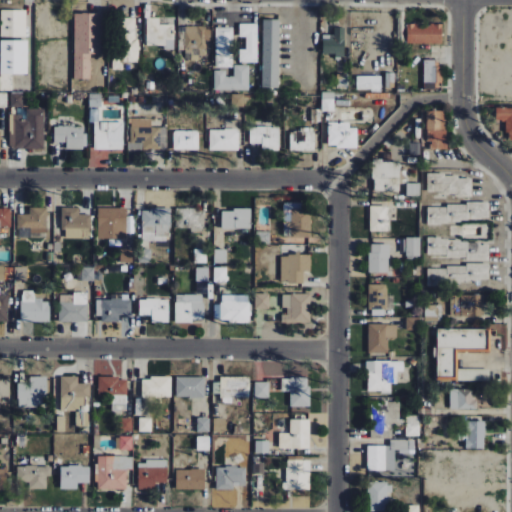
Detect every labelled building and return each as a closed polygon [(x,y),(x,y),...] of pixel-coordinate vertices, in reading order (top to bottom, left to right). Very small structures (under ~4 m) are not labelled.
[(0,37),(26,37),(26,10),(1,10),(0,37)] [(73,79),(90,79),(90,54),(101,54),(101,14),(74,13),(73,79)] [(137,62),(137,18),(121,18),(120,56),(112,56),(112,70),(123,70),(123,62),(137,62)] [(159,18),(146,18),(147,46),(164,45),(164,50),(174,50),(173,25),(159,25),(159,18)] [(280,20),(263,20),(262,88),(279,88),(280,20)] [(239,63),(257,63),(258,24),(240,24),(239,37),(246,37),(246,50),(239,50),(239,63)] [(407,43),(441,44),(442,25),(407,24),(407,43)] [(206,26),(184,27),(185,60),(207,60),(206,26)] [(233,28),(216,27),(215,67),(232,67),(233,28)] [(334,35),(322,35),(322,55),(344,56),(344,28),(334,28),(334,35)] [(0,73),(26,74),(27,41),(0,40),(0,73)] [(423,90),(435,90),(435,60),(424,60),(423,90)] [(214,90),(248,90),(249,65),(234,65),(234,77),(226,77),(226,71),(214,70),(214,90)] [(0,90),(12,90),(11,75),(0,75),(0,90)] [(357,90),(381,90),(381,77),(356,77),(357,90)] [(334,111),(334,92),(322,92),(321,111),(334,111)] [(10,107),(23,108),(23,93),(11,93),(10,107)] [(244,94),(232,94),(231,107),(243,108),(244,94)] [(511,107),(496,108),(496,121),(507,121),(507,141),(511,140),(511,107)] [(44,109),(19,109),(19,115),(9,115),(9,149),(43,149),(44,109)] [(446,111),(427,111),(427,142),(430,142),(430,149),(446,149),(446,111)] [(93,149),(123,149),(123,123),(98,123),(98,118),(94,118),(93,149)] [(167,127),(151,127),(151,118),(129,119),(130,151),(167,150),(167,127)] [(357,148),(357,128),(349,128),(349,123),(328,122),(327,147),(357,148)] [(85,150),(86,127),(54,126),(53,143),(66,143),(66,150),(85,150)] [(279,151),(279,127),(249,127),(249,144),(262,144),(262,151),(279,151)] [(314,151),(315,128),(300,127),(300,132),(290,132),(289,151),(314,151)] [(209,151),(238,151),(238,129),(209,129),(209,151)] [(199,131),(174,131),(173,150),(198,150),(199,131)] [(373,162),(372,190),(399,191),(400,162),(373,162)] [(427,194),(472,195),(472,176),(427,175),(427,194)] [(418,184),(406,184),(406,195),(418,196),(418,184)] [(298,203),(285,203),(285,238),(311,238),(312,213),(298,212),(298,203)] [(427,204),(427,221),(488,222),(489,205),(427,204)] [(370,231),(388,231),(388,206),(370,206),(370,231)] [(18,215),(18,238),(47,238),(46,207),(29,207),(29,214),(18,215)] [(79,208),(63,207),(63,238),(90,238),(91,215),(79,214),(79,208)] [(97,239),(125,239),(126,208),(98,208),(97,239)] [(142,208),(142,241),(169,242),(170,209),(142,208)] [(12,210),(0,209),(0,227),(12,228),(12,210)] [(204,209),(175,209),(176,228),(191,228),(191,233),(205,233),(204,209)] [(221,210),(222,229),(251,228),(250,209),(221,210)] [(256,244),(270,244),(270,232),(256,232),(256,244)] [(419,257),(419,238),(406,237),(406,256),(419,257)] [(488,258),(488,241),(427,240),(427,258),(488,258)] [(388,273),(389,245),(369,244),(368,272),(388,273)] [(132,262),(132,249),(120,249),(120,262),(132,262)] [(227,250),(214,249),(214,263),(226,263),(227,250)] [(303,282),(303,271),(310,271),(310,255),(280,255),(281,283),(303,282)] [(488,266),(427,266),(427,283),(488,283),(488,266)] [(63,275),(63,288),(77,289),(78,281),(93,281),(94,268),(80,267),(79,276),(63,275)] [(213,281),(226,281),(227,268),(214,267),(213,281)] [(27,280),(27,268),(5,268),(5,280),(27,280)] [(368,285),(368,310),(393,309),(393,296),(387,296),(387,285),(368,285)] [(49,322),(50,300),(34,300),(35,291),(22,291),(21,322),(49,322)] [(0,321),(8,322),(9,293),(0,293),(0,321)] [(255,309),(269,309),(268,293),(254,294),(255,309)] [(87,294),(59,294),(59,322),(87,322),(87,294)] [(97,300),(98,323),(118,322),(118,315),(130,315),(130,294),(110,294),(110,300),(97,300)] [(203,294),(175,295),(175,322),(203,322),(203,294)] [(281,323),(310,323),(310,294),(284,294),(284,315),(281,315),(281,323)] [(484,296),(451,295),(450,316),(484,317),(484,296)] [(168,323),(168,299),(139,299),(139,315),(151,315),(151,323),(168,323)] [(249,322),(250,303),(214,302),(214,321),(249,322)] [(425,321),(439,322),(439,306),(425,305),(425,321)] [(388,353),(388,338),(397,338),(396,324),(368,324),(368,353),(388,353)] [(436,380),(489,381),(489,370),(467,369),(457,369),(457,351),(489,352),(489,330),(437,329),(436,380)] [(403,361),(367,361),(367,391),(390,391),(390,383),(397,383),(397,371),(403,371),(403,361)] [(46,376),(28,376),(28,384),(17,384),(17,408),(46,407),(46,376)] [(60,411),(76,411),(75,426),(88,427),(90,384),(78,384),(78,377),(61,376),(60,411)] [(0,377),(0,396),(10,397),(10,378),(0,377)] [(175,378),(176,397),(205,397),(204,377),(175,378)] [(249,377),(220,377),(220,398),(250,397),(249,377)] [(131,432),(131,418),(127,418),(126,378),(98,378),(98,397),(112,397),(112,412),(119,412),(119,432),(131,432)] [(171,378),(141,378),(142,397),(171,397),(171,378)] [(290,407),(309,407),(308,378),(281,378),(281,391),(290,391),(290,407)] [(254,398),(269,399),(269,383),(255,382),(254,398)] [(450,410),(477,409),(477,398),(472,398),(472,389),(450,389),(450,410)] [(379,409),(372,409),(371,401),(368,401),(370,439),(386,438),(386,426),(380,426),(379,409)] [(406,436),(419,436),(419,416),(405,416),(406,436)] [(151,431),(151,418),(139,418),(139,431),(151,431)] [(210,432),(209,418),(197,418),(197,432),(210,432)] [(226,433),(226,419),(213,419),(213,432),(226,433)] [(310,420),(290,420),(290,434),(279,434),(279,448),(309,449),(310,420)] [(485,449),(485,421),(466,422),(466,449),(485,449)] [(132,450),(132,436),(119,436),(120,451),(132,450)] [(209,437),(197,437),(197,450),(209,450),(209,437)] [(367,471),(386,471),(386,460),(394,460),(394,453),(415,453),(414,440),(389,440),(389,446),(367,446),(367,471)] [(255,454),(269,454),(269,441),(255,441),(255,454)] [(114,457),(96,456),(96,489),(126,490),(126,470),(113,470),(114,457)] [(310,461),(286,460),(285,489),(310,490),(310,461)] [(167,461),(138,461),(138,489),(156,490),(156,483),(167,483),(167,461)] [(28,489),(46,489),(46,476),(50,477),(51,467),(17,466),(16,482),(29,482),(28,489)] [(60,490),(77,489),(77,484),(89,483),(89,467),(60,467),(60,490)] [(245,467),(216,467),(215,489),(234,489),(234,485),(245,486),(245,467)] [(175,490),(204,490),(205,470),(176,469),(175,490)] [(368,483),(368,511),(388,511),(389,495),(392,495),(392,483),(368,483)]
